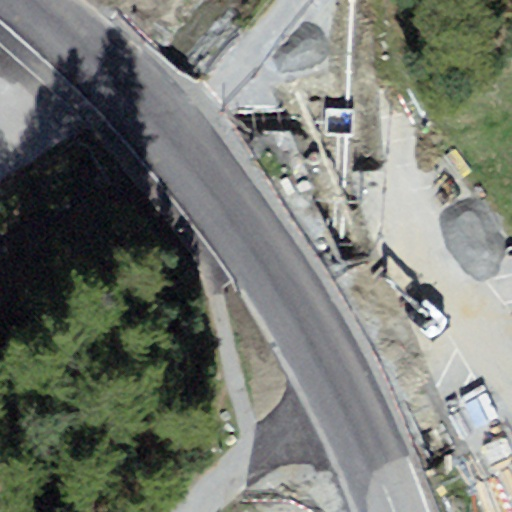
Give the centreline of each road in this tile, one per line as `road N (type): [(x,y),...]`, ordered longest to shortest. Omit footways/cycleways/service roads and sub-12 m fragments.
road 1 (tertiary): [(24,0),(184,153),(254,247),(342,390),(393,511)]
road 2 (track): [(184,153),(274,41)]
